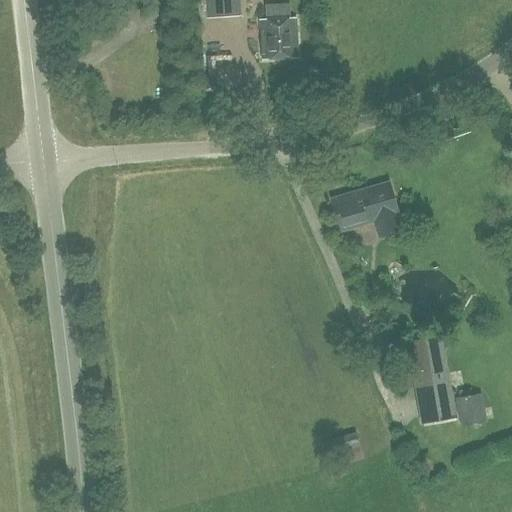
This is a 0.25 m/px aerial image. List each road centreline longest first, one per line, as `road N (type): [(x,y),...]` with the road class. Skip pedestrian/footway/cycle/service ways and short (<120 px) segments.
road 1 (unclassified): [(43,161),(330,133),(439,93),(511,50)]
road 2 (unclassified): [(83,511),(43,161)]
road 3 (unclassified): [(43,161),(22,0)]
